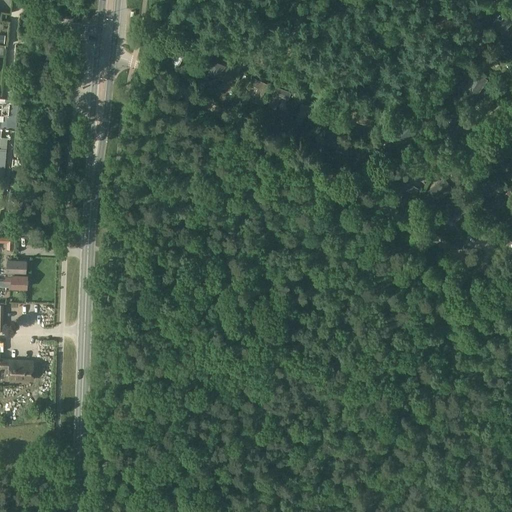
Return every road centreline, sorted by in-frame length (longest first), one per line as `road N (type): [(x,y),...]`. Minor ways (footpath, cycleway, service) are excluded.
road 1 (secondary): [(77,511),(105,46)]
road 2 (track): [(511,285),(153,72)]
